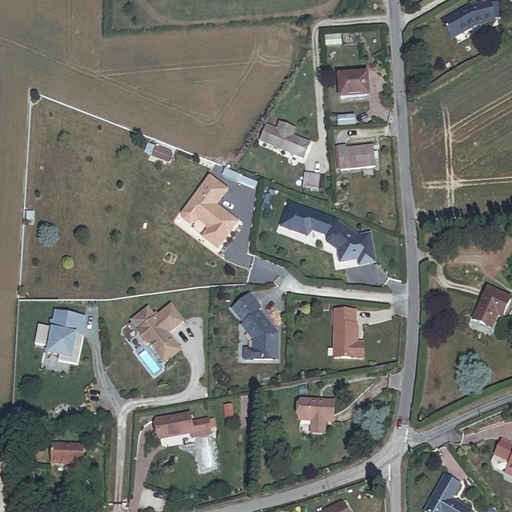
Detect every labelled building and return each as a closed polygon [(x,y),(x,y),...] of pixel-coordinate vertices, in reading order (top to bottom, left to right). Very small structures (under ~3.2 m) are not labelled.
[(456,39),(486,23),(507,17),(502,0),(499,0),(478,7),(449,22),(456,39)] [(342,45),(341,35),(326,37),(327,46),(342,45)] [(339,98),(367,96),(366,74),(337,76),(339,98)] [(355,125),(355,116),(339,117),(339,115),(329,115),(330,121),(339,121),(339,126),(355,125)] [(304,159),(311,144),(293,137),(296,130),(280,124),(278,130),(267,126),(261,142),(304,159)] [(377,155),(376,148),(346,149),(346,146),(338,147),(339,171),(378,169),(377,161),(380,161),(380,155),(377,155)] [(167,166),(170,158),(155,152),(151,159),(167,166)] [(318,187),(320,172),(302,171),(301,185),(318,187)] [(239,222),(217,206),(228,190),(210,178),(183,215),(183,220),(190,225),(196,224),(199,220),(207,226),(208,231),(203,237),(218,249),(239,222)] [(269,208),(275,196),(269,193),(263,206),(269,208)] [(375,263),(371,235),(359,237),(337,222),(290,203),(281,225),(307,236),(313,230),(327,235),(329,243),(339,251),(341,263),(359,260),(360,266),(375,263)] [(503,318),(511,299),(490,288),(474,322),(492,330),(499,316),(503,318)] [(245,360),(273,361),(273,353),(278,352),(278,335),(259,312),(262,310),(250,295),(233,309),(244,323),(242,325),(254,340),(254,349),(245,349),(245,360)] [(169,335),(184,322),(172,306),(159,316),(157,313),(154,315),(149,309),(133,322),(140,331),(138,333),(137,337),(143,345),(148,345),(150,344),(165,363),(181,351),(169,335)] [(357,343),(358,325),(356,325),(357,312),(335,311),(334,358),(363,359),(364,344),(357,343)] [(86,319),(55,313),(53,323),(50,322),(49,328),(39,326),(35,346),(48,349),(46,358),(59,361),(58,363),(78,367),(83,339),(82,339),(86,319)] [(334,423),(335,401),(302,400),(301,421),(312,421),(312,431),(325,432),(326,422),(334,423)] [(233,404),(224,405),(226,418),(235,417),(233,404)] [(212,435),(209,420),(192,423),(190,415),(155,421),(159,442),(191,436),(192,439),(212,435)] [(511,477),(511,444),(502,440),(492,462),(494,468),(500,471),(507,469),(505,474),(511,477)] [(74,471),(88,472),(90,445),(57,444),(56,464),(74,465),(74,471)] [(472,511),(473,511),(455,502),(463,485),(443,475),(426,511),(472,511)]
